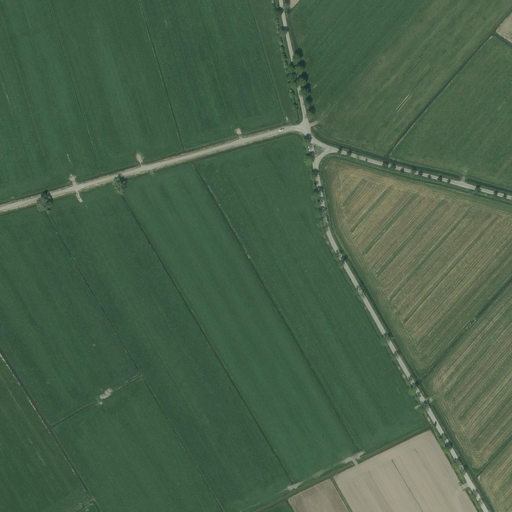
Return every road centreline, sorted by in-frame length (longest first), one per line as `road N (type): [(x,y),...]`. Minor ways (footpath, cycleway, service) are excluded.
road 1 (unclassified): [(480,511),(335,253),(314,166)]
road 2 (unclassified): [(0,210),(306,124)]
road 3 (unclassified): [(334,150),(511,198)]
road 4 (unclassified): [(306,124),(279,0)]
